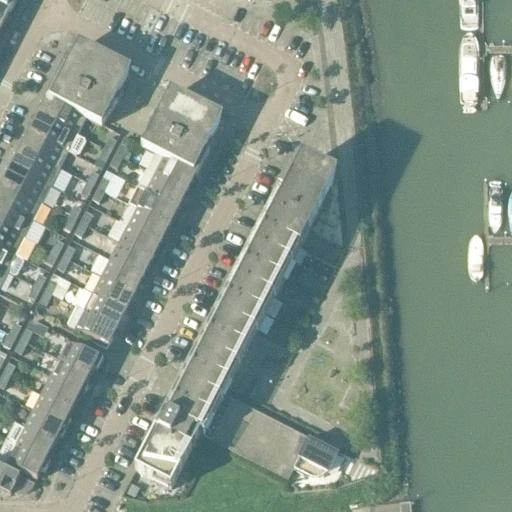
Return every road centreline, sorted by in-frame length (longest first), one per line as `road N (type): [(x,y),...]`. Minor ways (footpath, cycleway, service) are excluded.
road 1 (residential): [(66,511),(268,124)]
road 2 (residential): [(268,124),(43,14)]
road 3 (residential): [(268,124),(288,83),(278,63),(155,0)]
